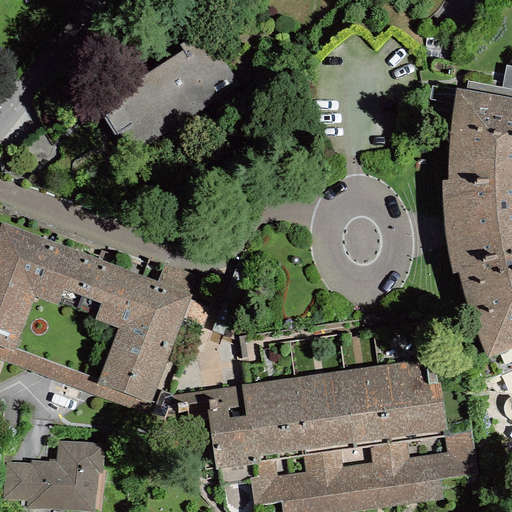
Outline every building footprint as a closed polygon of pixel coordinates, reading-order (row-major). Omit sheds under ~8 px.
[(511,0),(502,0),(507,9),(511,6),(511,0)] [(238,91),(204,39),(180,55),(183,60),(99,115),(106,125),(103,127),(114,144),(118,142),(131,161),(238,91)] [(447,192),(441,192),(442,204),(442,220),(443,239),(448,272),(452,285),(457,284),(461,299),(465,311),(475,340),(487,371),(511,360),(511,111),(470,104),(466,112),(457,128),(451,141),(449,151),(448,169),(447,192)] [(0,360),(144,416),(191,296),(2,223),(0,228),(0,360)] [(188,280),(186,256),(161,259),(164,282),(188,280)] [(203,396),(215,484),(249,480),(253,511),(256,511),(281,509),(281,511),(388,511),(442,505),(439,486),(476,481),(469,427),(446,430),(437,364),(203,396)] [(30,464),(6,462),(3,499),(26,501),(26,508),(76,511),(94,511),(98,473),(101,473),(104,443),(57,440),(56,460),(49,459),(49,462),(30,460),(30,464)]
